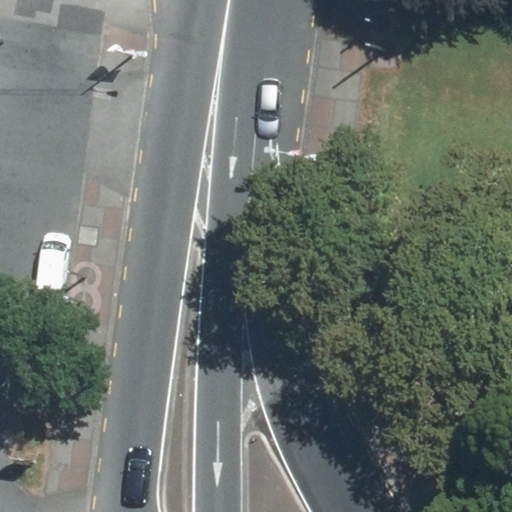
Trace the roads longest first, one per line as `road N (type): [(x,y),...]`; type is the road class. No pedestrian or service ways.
road 1 (primary): [(127,511),(206,0)]
road 2 (secondary): [(231,249),(354,511)]
road 3 (primary): [(231,249),(219,511)]
road 4 (primary): [(264,0),(231,249)]
